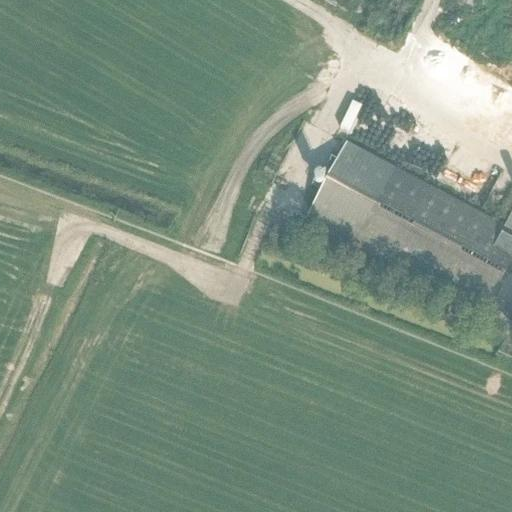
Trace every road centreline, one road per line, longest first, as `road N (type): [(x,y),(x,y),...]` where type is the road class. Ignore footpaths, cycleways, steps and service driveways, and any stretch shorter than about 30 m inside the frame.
road 1 (track): [(438,0),(431,25),(396,73),(329,119),(238,288),(222,288),(92,228),(71,233),(54,285)]
road 2 (track): [(284,0),(365,48),(445,126),(511,164)]
